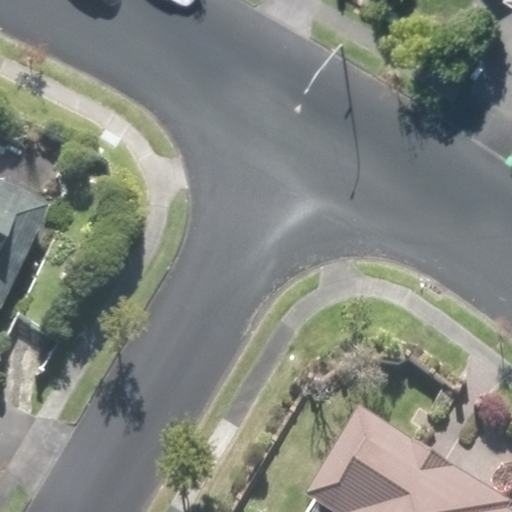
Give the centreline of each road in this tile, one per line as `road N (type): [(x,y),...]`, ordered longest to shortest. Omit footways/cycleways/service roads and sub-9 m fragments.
road 1 (residential): [(306,127),(83,511)]
road 2 (residential): [(75,0),(306,127)]
road 3 (residential): [(306,127),(511,271)]
